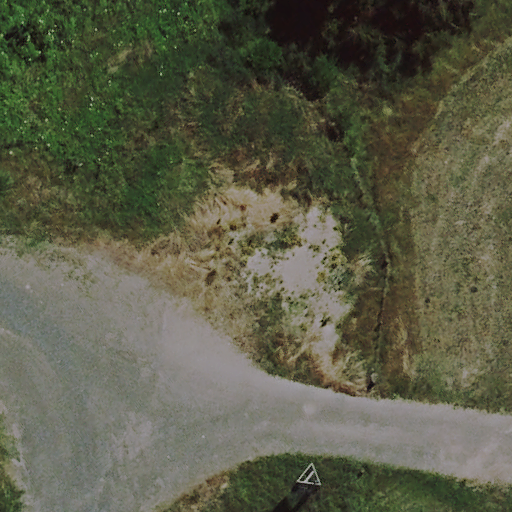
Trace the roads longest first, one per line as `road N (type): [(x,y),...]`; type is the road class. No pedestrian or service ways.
road 1 (track): [(25,385),(511,444)]
road 2 (track): [(41,511),(45,471),(25,385),(0,363)]
